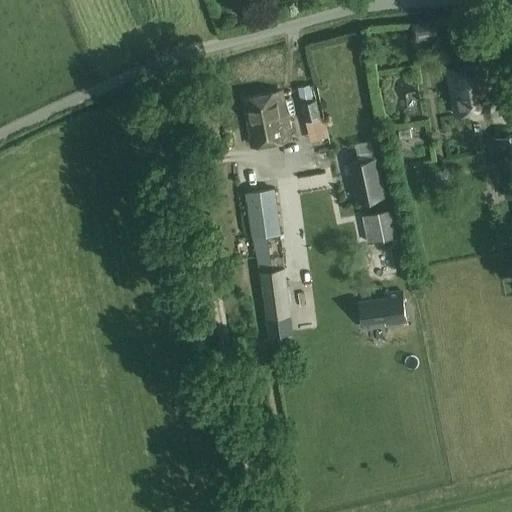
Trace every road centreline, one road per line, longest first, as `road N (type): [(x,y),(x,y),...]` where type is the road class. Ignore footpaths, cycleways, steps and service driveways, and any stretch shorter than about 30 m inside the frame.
road 1 (track): [(256,511),(162,63)]
road 2 (unclassified): [(162,63),(374,3),(436,0)]
road 3 (unclassified): [(162,63),(0,135)]
